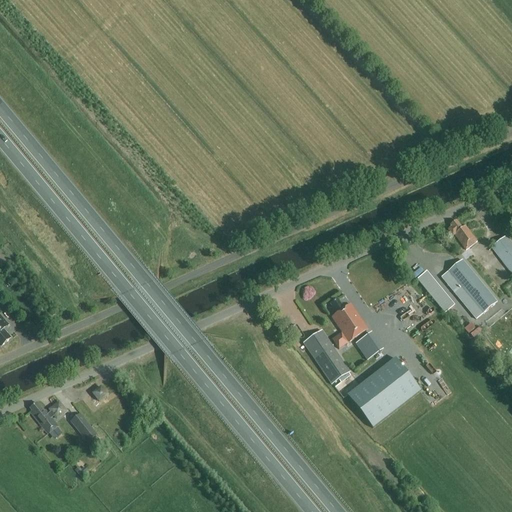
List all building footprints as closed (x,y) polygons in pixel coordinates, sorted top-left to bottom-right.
[(462,230),(456,222),(450,227),(451,228),(448,231),(453,237),(454,236),(466,251),(477,243),(465,227),(462,230)] [(511,274),(511,245),(506,238),(492,249),(511,274)] [(460,263),(441,278),(476,320),(497,303),(468,267),(465,269),(460,263)] [(444,314),(454,306),(421,266),(411,274),(444,314)] [(344,310),(337,300),(330,305),(332,308),(330,310),(335,317),(332,319),(342,334),(332,341),(339,350),(354,340),(368,331),(351,306),(344,310)] [(9,326),(0,316),(0,347),(0,348),(11,339),(3,331),(9,326)] [(331,387),(350,373),(322,331),(302,344),(331,387)] [(368,331),(354,340),(368,360),(381,350),(368,331)] [(395,360),(347,396),(372,430),(420,392),(395,360)] [(99,386),(89,395),(97,403),(107,394),(99,386)] [(59,428),(52,419),(53,418),(57,422),(68,413),(59,402),(48,411),(50,414),(48,415),(46,411),(44,413),(37,404),(30,410),(32,412),(30,414),(48,437),(50,435),(54,440),(61,435),(57,430),(59,428)] [(95,454),(104,446),(80,415),(70,422),(90,448),(95,454)] [(78,468),(74,471),(80,478),(87,472),(84,468),(81,471),(78,468)]
